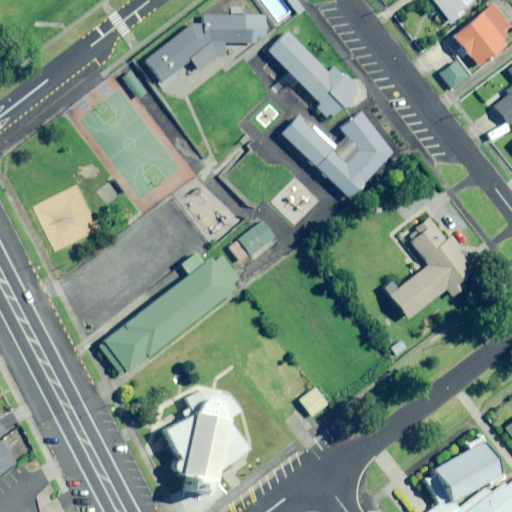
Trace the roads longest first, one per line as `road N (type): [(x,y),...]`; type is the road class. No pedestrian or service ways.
road 1 (primary): [(0,274),(122,511)]
road 2 (residential): [(352,0),(511,208)]
road 3 (residential): [(319,473),(511,337)]
road 4 (residential): [(150,0),(0,116)]
